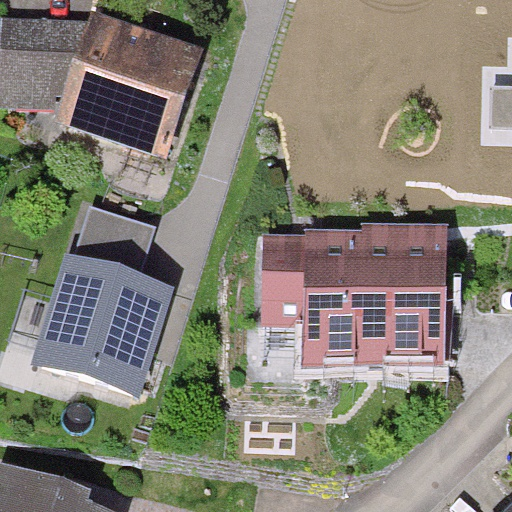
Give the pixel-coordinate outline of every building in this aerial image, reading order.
[(90,22),(59,111),(56,121),(167,158),(205,48),(94,10),(90,22)] [(59,111),(90,22),(2,18),(1,109),(59,111)] [(511,127),(511,86),(493,86),(492,128),(511,127)] [(156,227),(91,206),(74,258),(139,279),(156,227)] [(304,327),(303,367),(446,365),(448,225),(363,224),(363,232),(305,231),(305,235),(263,234),(262,326),(304,327)] [(74,258),(67,254),(32,363),(141,397),(175,289),(139,279),(74,258)] [(0,511),(119,511),(88,498),(91,486),(0,463),(0,511)] [(511,511),(511,503),(503,511),(511,511)]
